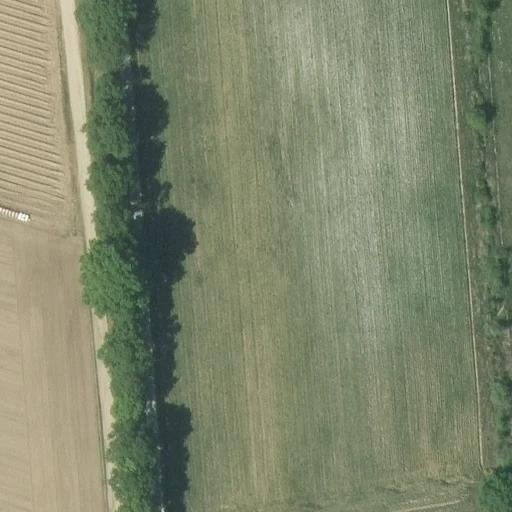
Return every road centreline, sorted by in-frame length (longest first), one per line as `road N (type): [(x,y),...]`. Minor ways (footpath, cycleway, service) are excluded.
road 1 (track): [(113,0),(159,511)]
road 2 (track): [(117,511),(76,0)]
